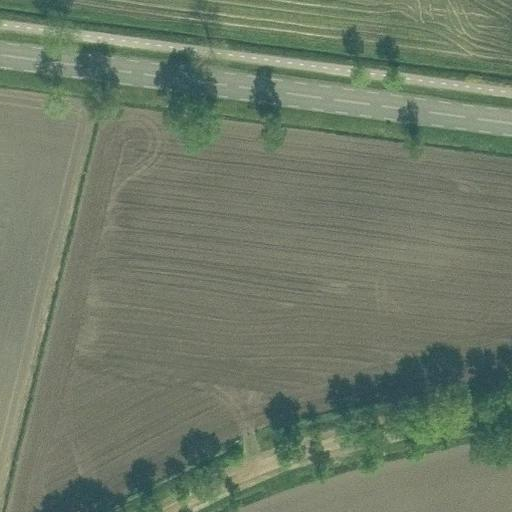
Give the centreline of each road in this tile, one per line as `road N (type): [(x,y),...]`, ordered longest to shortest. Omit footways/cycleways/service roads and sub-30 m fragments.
road 1 (secondary): [(511,122),(0,53)]
road 2 (unclassified): [(162,511),(314,445),(511,403)]
